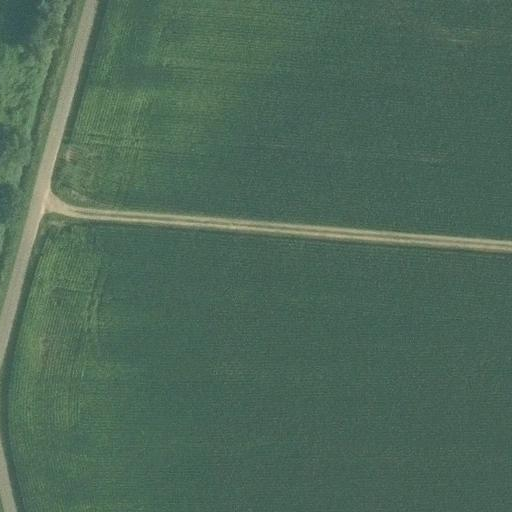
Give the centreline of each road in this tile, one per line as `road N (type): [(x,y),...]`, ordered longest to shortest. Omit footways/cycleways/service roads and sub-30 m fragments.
road 1 (track): [(36,205),(511,247)]
road 2 (unclassified): [(0,340),(91,0)]
